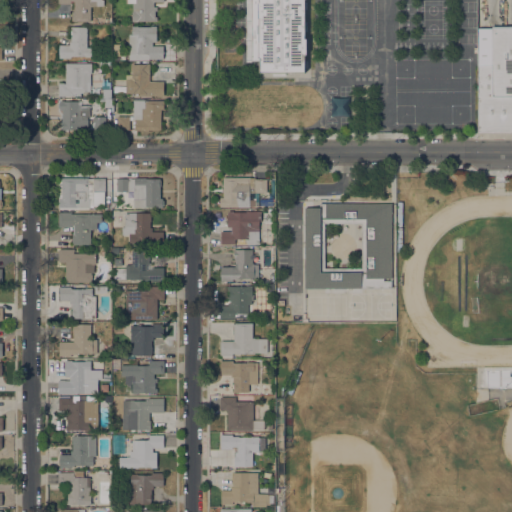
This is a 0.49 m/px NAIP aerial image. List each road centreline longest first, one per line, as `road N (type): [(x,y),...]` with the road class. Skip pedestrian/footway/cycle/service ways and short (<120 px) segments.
road 1 (tertiary): [(511,153),(0,158)]
road 2 (residential): [(31,511),(30,0)]
road 3 (residential): [(192,511),(192,0)]
